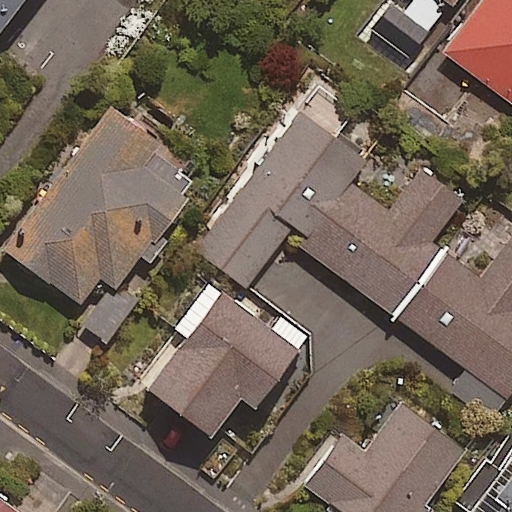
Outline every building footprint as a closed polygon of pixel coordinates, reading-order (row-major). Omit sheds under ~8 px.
[(0,0),(0,12),(8,0),(0,0)] [(428,48),(415,39),(443,0),(385,0),(366,26),(418,63),(428,48)] [(511,0),(469,0),(436,46),(511,101),(511,0)] [(109,282),(131,250),(143,258),(164,228),(152,220),(194,159),(100,95),(0,240),(0,246),(72,296),(91,269),(109,282)] [(412,167),(383,206),(341,175),(358,152),(294,106),(192,248),(241,283),(279,231),(459,361),(442,385),(482,413),(511,371),(511,234),(504,228),(472,272),(424,235),(452,196),(412,167)] [(268,303),(258,317),(195,273),(165,317),(177,325),(138,381),(204,427),(232,388),(251,402),(293,342),(285,336),(295,322),(268,303)] [(129,298),(105,281),(78,321),(102,337),(129,298)] [(417,511),(427,498),(418,491),(454,441),(390,395),(356,443),(331,425),(294,477),(343,511),(417,511)] [(511,511),(511,427),(458,501),(473,511),(511,511)] [(0,511),(35,511),(0,486),(0,511)]
